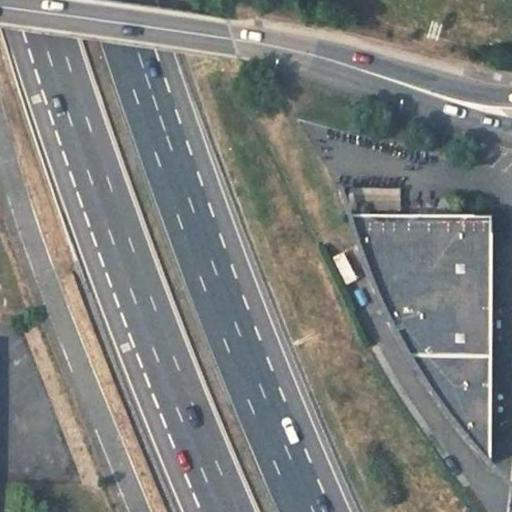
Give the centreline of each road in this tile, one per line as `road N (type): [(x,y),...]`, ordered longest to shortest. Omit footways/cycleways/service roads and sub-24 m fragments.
road 1 (trunk): [(311,511),(211,271),(120,0)]
road 2 (trunk): [(39,0),(144,311),(227,511)]
road 3 (secondary): [(0,8),(303,53),(383,77)]
road 4 (secondary): [(383,77),(458,116),(511,127)]
road 5 (secondary): [(511,95),(383,77)]
